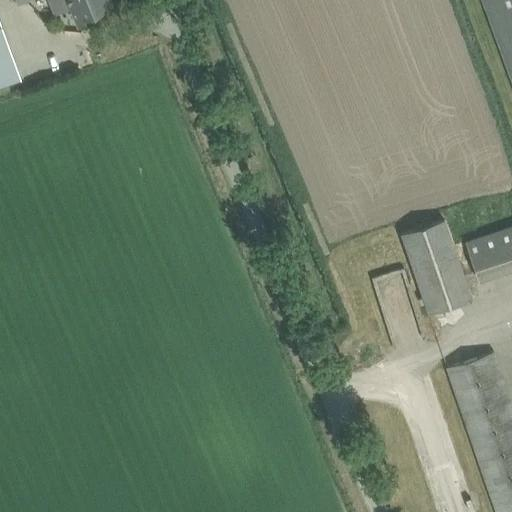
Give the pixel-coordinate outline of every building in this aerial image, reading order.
[(17,0),(18,1),(21,0),(68,0),(71,5),(78,23),(93,17),(91,11),(111,3),(109,0),(17,0)] [(511,0),(482,0),(511,80),(511,0)] [(429,313),(448,306),(471,298),(444,219),(402,233),(429,313)] [(511,223),(465,240),(479,280),(511,268),(511,223)] [(511,511),(511,341),(421,372),(421,373),(422,373),(469,511),(511,511)]
